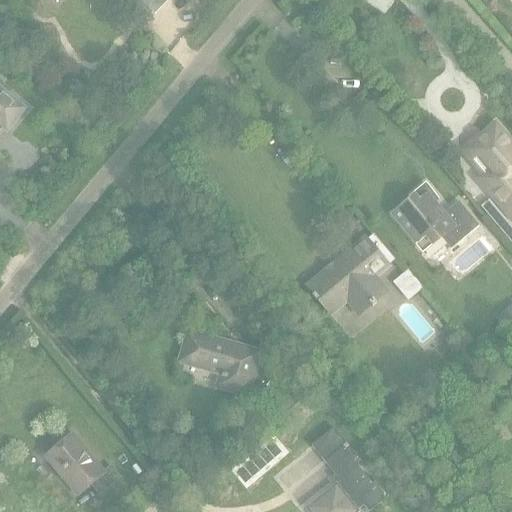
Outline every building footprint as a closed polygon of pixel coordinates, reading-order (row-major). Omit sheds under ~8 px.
[(138,0),(153,15),(167,0),(138,0)] [(4,105),(8,100),(0,93),(0,126),(5,130),(17,115),(4,105)] [(511,138),(496,120),(477,135),(476,134),(457,150),(477,175),(473,179),(511,225),(511,138)] [(456,203),(440,216),(431,205),(439,199),(425,183),(408,197),(415,205),(414,206),(409,200),(391,216),(423,253),(450,230),(460,242),(477,228),(456,203)] [(361,239),(304,287),(311,295),(308,296),(315,304),(317,303),(328,316),(353,296),(365,310),(370,306),(371,307),(375,304),(374,302),(387,291),(375,277),(386,268),(361,239)] [(393,286),(405,301),(421,289),(408,274),(393,286)] [(214,388),(245,396),(257,354),(185,334),(178,362),(218,374),(214,388)] [(372,483),(370,485),(352,462),(355,459),(331,430),(310,447),(333,476),(334,475),(339,482),(333,486),(333,485),(302,510),(303,511),(354,511),(360,508),(362,511),(368,511),(385,499),(372,483)] [(109,468),(103,474),(70,436),(44,458),(74,494),(86,484),(96,496),(117,478),(109,468)]
